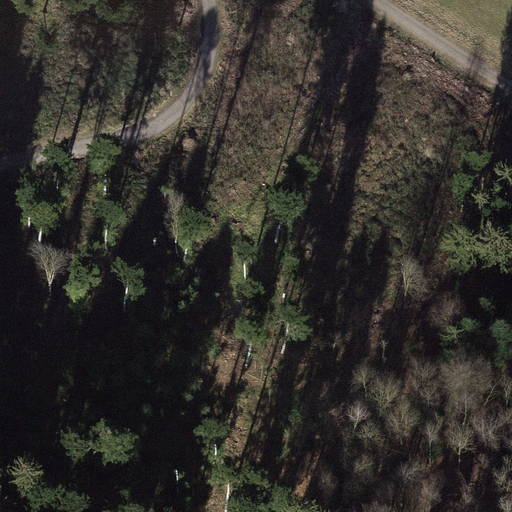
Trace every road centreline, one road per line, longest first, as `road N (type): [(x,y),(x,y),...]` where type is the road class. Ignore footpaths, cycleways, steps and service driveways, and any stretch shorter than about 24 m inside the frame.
road 1 (track): [(208,0),(216,32),(176,113),(135,133),(0,166)]
road 2 (track): [(511,87),(377,0)]
